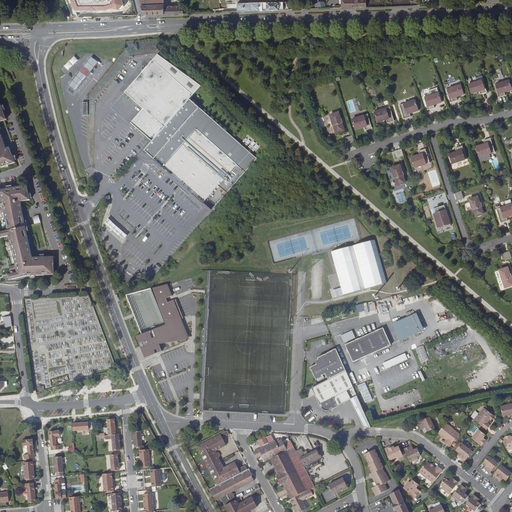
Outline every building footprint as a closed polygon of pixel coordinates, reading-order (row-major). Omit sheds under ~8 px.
[(121,0),(70,0),(74,10),(104,10),(110,8),(118,10),(123,4),(121,0)] [(183,8),(183,6),(164,7),(164,0),(137,0),(141,13),(143,17),(163,14),(183,14),(183,8)] [(259,2),(260,11),(290,10),(286,2),(278,2),(278,0),(267,0),(266,0),(266,2),(259,2)] [(341,0),(342,8),(367,7),(367,0),(341,0)] [(238,3),(238,12),(260,11),(259,2),(238,3)] [(76,91),(97,61),(90,56),(69,86),(76,91)] [(64,66),(68,70),(78,61),(74,57),(64,66)] [(171,118),(195,91),(154,57),(126,89),(128,90),(145,105),(134,118),(133,119),(154,138),(159,132),(171,118)] [(468,84),(471,93),(479,91),(480,94),(487,92),(483,79),(468,84)] [(494,85),(498,97),(505,95),(504,92),(511,89),(509,80),(494,85)] [(446,89),(450,102),(457,100),(456,96),(464,94),(460,84),(446,89)] [(145,105),(128,90),(116,103),(134,118),(145,105)] [(424,97),(428,110),(434,107),(433,104),(441,102),(438,92),(424,97)] [(415,100),(399,105),(404,119),(411,116),(410,113),(418,110),(415,100)] [(388,123),(394,121),(390,107),(374,112),(378,122),(386,119),(388,123)] [(7,144),(6,140),(0,123),(0,120),(9,117),(6,109),(0,111),(0,163),(5,162),(16,158),(13,149),(12,150),(9,143),(7,144)] [(336,132),(344,129),(342,123),(343,123),(342,119),(341,119),(338,112),(330,115),(332,122),(331,122),(333,126),(334,126),(336,132)] [(365,130),(372,128),(367,114),(352,119),(355,129),(364,126),(365,130)] [(182,129),(171,118),(159,132),(170,143),(182,129)] [(187,124),(182,129),(170,143),(161,153),(169,160),(165,165),(205,200),(239,161),(199,126),(195,131),(187,124)] [(354,141),(352,135),(345,137),(347,144),(354,141)] [(480,157),(495,152),(490,138),(484,140),(485,144),(476,147),(480,157)] [(466,159),(462,146),(455,148),(456,151),(449,154),(452,164),(466,159)] [(403,155),(401,148),(394,151),(396,157),(403,155)] [(414,168),(430,163),(425,149),(418,151),(420,154),(411,157),(414,168)] [(399,165),(391,167),(393,174),(392,174),(393,178),(394,178),(397,185),(405,182),(403,175),(404,175),(402,171),(401,171),(399,165)] [(79,187),(86,185),(83,178),(77,180),(79,187)] [(16,272),(15,273),(14,273),(7,275),(8,281),(24,276),(54,277),(53,257),(32,260),(20,202),(29,200),(27,185),(0,189),(0,195),(1,195),(4,205),(8,231),(0,231),(0,237),(9,236),(15,265),(16,270),(16,272)] [(461,191),(455,193),(457,200),(463,198),(461,191)] [(477,197),(469,199),(471,206),(470,206),(472,210),(472,209),(475,217),(483,214),(481,207),(482,206),(480,203),(479,203),(477,197)] [(511,204),(496,209),(501,223),(508,220),(506,217),(511,215),(511,204)] [(437,207),(439,213),(438,214),(437,212),(433,214),(438,228),(444,226),(444,228),(451,225),(444,205),(437,207)] [(127,236),(108,219),(104,223),(123,240),(127,236)] [(376,241),(331,251),(340,288),(331,290),(333,297),(386,284),(376,241)] [(502,253),(504,259),(511,257),(509,251),(502,253)] [(508,267),(499,270),(501,276),(500,276),(502,280),(503,280),(505,287),(511,284),(511,280),(511,277),(511,273),(510,273),(508,267)] [(136,336),(145,358),(162,351),(159,344),(177,337),(180,344),(186,341),(178,320),(183,318),(176,299),(168,302),(166,298),(172,296),(167,284),(151,289),(165,325),(143,334),(136,336)] [(378,313),(388,311),(386,303),(381,304),(381,303),(376,304),(378,313)] [(358,313),(365,311),(363,304),(356,306),(358,313)] [(414,314),(412,315),(419,330),(421,329),(414,314)] [(419,330),(412,315),(395,323),(402,338),(419,330)] [(13,325),(12,317),(5,318),(6,325),(13,325)] [(391,345),(383,327),(345,344),(353,361),(391,345)] [(341,336),(344,343),(355,338),(352,331),(341,336)] [(424,345),(415,349),(421,363),(429,360),(424,345)] [(345,370),(335,348),(317,357),(319,362),(310,367),(316,379),(323,376),(323,374),(325,373),(328,379),(345,370)] [(383,363),(385,369),(408,360),(405,354),(383,363)] [(355,392),(345,370),(328,379),(312,387),(320,404),(322,403),(323,406),(322,406),(322,407),(323,408),(326,410),(328,410),(331,409),(330,408),(333,407),(333,408),(338,406),(338,405),(350,399),(364,427),(371,427),(357,396),(355,392)] [(365,403),(373,400),(365,383),(357,386),(365,403)] [(511,416),(511,403),(500,407),(503,417),(508,415),(511,415),(511,417),(511,416)] [(473,420),(486,430),(488,427),(486,424),(487,423),(489,420),(490,421),(494,416),(488,412),(489,410),(485,407),(484,408),(483,408),(473,420)] [(426,430),(435,426),(431,416),(420,421),(422,427),(425,426),(426,430)] [(108,435),(115,434),(115,429),(114,429),(113,427),(115,427),(114,418),(106,419),(108,435)] [(88,422),(72,424),(73,431),(88,430),(88,422)] [(449,424),(446,422),(438,431),(442,434),(444,436),(446,438),(444,441),(449,445),(460,433),(453,427),(449,424)] [(480,446),(483,443),(482,442),(484,439),(487,435),(479,428),(471,438),(480,446)] [(58,431),(49,432),(51,450),(61,449),(60,445),(56,446),(55,437),(59,436),(58,431)] [(135,442),(134,442),(134,447),(142,447),(140,431),(133,431),(134,440),(135,442)] [(221,433),(197,445),(208,466),(221,460),(216,450),(227,445),(223,437),(221,433)] [(119,440),(118,434),(115,434),(108,435),(104,435),(105,440),(110,439),(109,438),(111,438),(112,450),(120,450),(119,441),(118,442),(118,440),(119,440)] [(294,446),(291,440),(284,444),(282,439),(279,441),(280,443),(277,444),(276,442),(275,440),(274,441),(271,434),(264,438),(267,443),(268,444),(259,449),(262,455),(265,461),(270,458),(285,450),(294,446)] [(264,438),(256,440),(260,447),(267,443),(264,438)] [(35,458),(33,439),(23,440),(23,446),(28,446),(29,455),(24,455),(25,459),(35,458)] [(459,457),(457,458),(463,462),(471,452),(460,444),(454,451),(458,454),(457,455),(459,457)] [(391,446),(390,445),(384,448),(389,459),(397,456),(397,457),(402,455),(398,445),(394,447),(393,446),(391,446)] [(409,445),(403,448),(409,461),(418,458),(417,456),(420,454),(417,447),(413,449),(412,448),(411,449),(409,445)] [(304,466),(322,457),(321,454),(320,454),(317,449),(308,453),(305,455),(303,452),(301,448),(296,451),(304,466)] [(382,467),(383,466),(374,448),(363,454),(368,464),(372,473),(382,467)] [(148,449),(139,450),(139,456),(141,456),(141,458),(139,458),(140,467),(150,466),(148,449)] [(259,449),(253,452),(256,458),(262,455),(259,449)] [(295,470),(285,450),(270,458),(278,474),(276,475),(278,479),(295,470)] [(118,463),(117,454),(110,455),(111,470),(118,470),(118,464),(117,464),(117,463),(118,463)] [(486,467),(485,469),(490,473),(498,464),(487,455),(482,462),(485,464),(484,466),(486,467)] [(61,456),(53,457),(54,466),(55,466),(55,468),(54,468),(55,473),(56,473),(56,477),(63,476),(61,456)] [(221,460),(208,466),(218,485),(233,477),(241,473),(239,468),(236,462),(224,467),(221,460)] [(430,464),(426,461),(418,471),(421,474),(425,477),(432,482),(442,469),(437,465),(434,468),(432,466),(430,464)] [(33,462),(24,463),(26,480),(35,479),(34,473),(33,473),(33,471),(34,471),(33,462)] [(500,466),(493,475),(498,479),(499,478),(501,480),(502,478),(505,481),(508,478),(510,474),(500,466)] [(372,473),(370,473),(374,481),(376,485),(374,486),(371,487),(375,495),(387,489),(384,482),(389,479),(385,471),(384,472),(382,467),(372,473)] [(161,486),(159,469),(150,470),(150,475),(152,475),(152,477),(151,478),(152,486),(161,486)] [(218,485),(209,490),(212,494),(214,492),(215,493),(214,496),(217,496),(218,500),(221,499),(221,496),(223,494),(224,497),(221,498),(225,506),(237,500),(233,492),(239,489),(254,481),(251,476),(253,475),(249,469),(248,469),(241,473),(233,477),(218,485)] [(306,490),(295,470),(278,479),(280,484),(283,483),(291,498),(306,490)] [(112,479),(111,473),(102,474),(104,491),(113,490),(112,481),(111,481),(111,479),(112,479)] [(344,482),(341,478),(328,485),(329,486),(328,487),(328,488),(328,489),(331,490),(333,494),(341,490),(341,489),(342,488),(343,490),(348,487),(347,486),(348,485),(348,484),(348,483),(347,483),(345,482),(344,482)] [(450,481),(449,480),(448,480),(445,478),(440,485),(442,487),(441,488),(448,494),(457,482),(453,479),(450,481)] [(54,480),(56,499),(62,498),(66,498),(65,492),(61,492),(60,484),(64,483),(64,479),(54,480)] [(416,487),(418,484),(412,479),(409,482),(408,480),(402,487),(414,496),(418,491),(415,489),(416,487)] [(34,492),(35,492),(34,487),(33,483),(22,484),(23,488),(27,488),(29,503),(36,503),(35,494),(34,494),(34,492)] [(460,484),(450,496),(457,502),(458,500),(461,502),(467,496),(463,493),(464,492),(463,491),(465,488),(460,484)] [(313,494),(310,488),(306,490),(291,498),(289,499),(291,504),(293,503),(297,511),(299,511),(306,509),(302,500),(313,494)] [(408,511),(407,508),(398,489),(387,495),(390,501),(391,500),(393,503),(391,504),(394,510),(396,509),(397,511),(396,511),(408,511)] [(8,492),(0,492),(0,502),(1,502),(1,501),(4,501),(4,502),(9,501),(8,492)] [(121,498),(120,493),(111,494),(112,511),(122,510),(121,501),(120,501),(120,498),(121,498)] [(151,510),(154,510),(152,493),(143,494),(143,500),(144,500),(145,502),(144,502),(144,511),(151,510)] [(472,494),(464,504),(471,510),(470,511),(471,511),(476,511),(481,506),(478,504),(479,502),(477,501),(478,499),(472,494)] [(387,495),(373,501),(376,507),(390,501),(387,495)] [(80,511),(79,496),(69,497),(70,511),(80,511)] [(237,500),(225,506),(228,511),(247,511),(257,507),(252,497),(239,504),(237,500)] [(444,511),(440,503),(428,508),(429,511),(444,511)]
